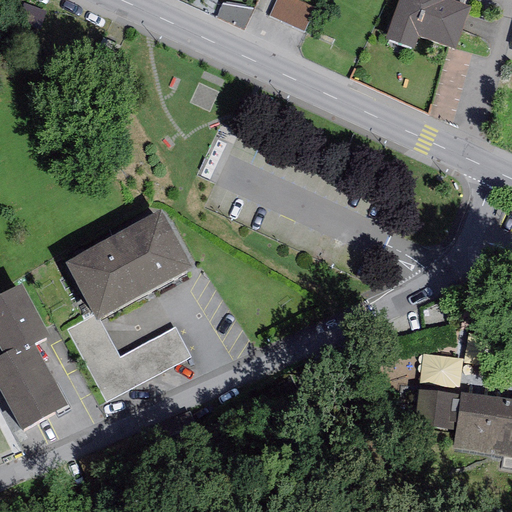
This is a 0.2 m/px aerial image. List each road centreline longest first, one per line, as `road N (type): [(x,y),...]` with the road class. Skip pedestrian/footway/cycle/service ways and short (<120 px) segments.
road 1 (residential): [(494,171),(470,239),(446,271),(384,307),(0,477)]
road 2 (residential): [(117,0),(494,171)]
